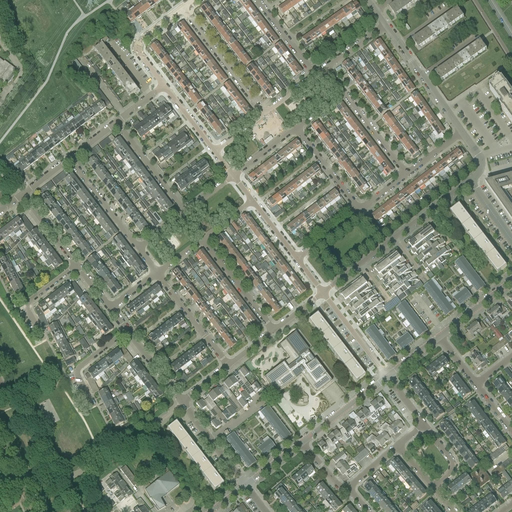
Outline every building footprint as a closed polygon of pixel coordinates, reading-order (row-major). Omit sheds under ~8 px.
[(143,0),(144,1),(150,9),(154,7),(152,6),(154,4),(150,0),(143,0)] [(238,11),(242,8),(249,2),(247,0),(242,0),(239,3),(237,4),(239,7),(237,9),(238,11)] [(289,0),(288,1),(293,8),(298,5),(294,0),(289,0)] [(411,7),(406,0),(401,0),(389,9),(396,18),(396,17),(395,16),(410,6),(411,7)] [(144,1),(139,5),(144,12),(146,10),(147,12),(150,9),(144,1)] [(202,13),(204,14),(210,9),(207,5),(208,4),(206,1),(200,5),(202,8),(200,10),(202,13)] [(285,4),(283,5),(288,12),(293,8),(288,1),(285,3),(285,4)] [(242,8),(246,12),(252,7),(251,6),(252,5),(249,2),(242,8)] [(352,17),(357,14),(360,17),(363,15),(355,3),(352,5),(351,4),(350,4),(347,6),(348,7),(346,8),(351,15),(352,17)] [(139,5),(135,9),(141,17),(144,14),(143,13),(144,12),(139,5)] [(288,12),(283,5),(282,6),(281,6),(278,8),(278,9),(283,15),(288,12)] [(246,12),(250,17),(257,11),(254,8),(254,9),(252,7),(246,12)] [(344,8),(341,11),(346,18),(351,15),(346,8),(344,9),(344,8)] [(135,9),(130,12),(135,19),(137,18),(138,19),(141,17),(135,9)] [(204,16),(207,20),(214,14),(210,9),(204,14),(205,16),(204,16)] [(458,9),(442,20),(449,29),(448,27),(463,17),(464,18),(458,9)] [(250,17),(253,22),(260,17),(259,15),(257,11),(250,17)] [(338,13),(336,15),(341,21),(346,18),(341,11),(337,13),(338,13)] [(123,17),(122,18),(128,24),(130,23),(131,23),(131,24),(134,22),(133,20),(135,19),(130,12),(123,17)] [(210,22),(211,24),(218,19),(214,14),(207,20),(209,23),(210,22)] [(334,15),(331,17),(336,25),(341,21),(336,15),(334,16),(334,15)] [(253,22),(257,27),(264,21),(262,18),(261,19),(260,17),(253,22)] [(328,20),(326,22),(331,28),(336,25),(331,17),(328,20)] [(212,26),(214,29),(221,24),(218,19),(211,24),(212,25),(212,26)] [(442,20),(428,30),(434,39),(433,38),(448,27),(449,29),(442,20)] [(180,21),(176,24),(178,26),(176,28),(180,32),(187,27),(185,26),(186,25),(184,22),(183,23),(181,24),(180,21)] [(257,27),(261,31),(267,26),(266,25),(267,24),(264,21),(257,27)] [(324,22),(321,24),(326,32),(328,35),(333,31),(331,28),(326,22),(325,23),(324,22)] [(221,24),(214,29),(216,32),(217,31),(218,33),(225,28),(227,27),(225,25),(223,26),(221,24)] [(318,27),(316,29),(321,35),(326,32),(321,24),(318,27)] [(261,31),(264,36),(272,31),(269,28),(268,28),(267,26),(261,31)] [(180,32),(184,37),(191,32),(189,29),(188,29),(187,27),(180,32)] [(219,35),(221,39),(229,33),(225,28),(218,33),(220,35),(219,35)] [(314,29),(311,31),(316,39),(321,35),(316,29),(315,30),(314,29)] [(434,39),(428,30),(412,41),(419,50),(418,48),(433,38),(434,39)] [(264,36),(262,38),(265,43),(268,41),(269,40),(274,36),(273,34),(274,34),(272,31),(264,36)] [(308,34),(307,35),(311,42),(316,39),(311,31),(308,34)] [(184,37),(187,42),(194,37),(193,35),(191,32),(184,37)] [(229,33),(221,39),(223,40),(224,42),(224,41),(226,43),(235,36),(234,35),(233,35),(230,32),(229,33)] [(235,36),(226,43),(227,45),(226,45),(229,48),(236,43),(238,41),(236,39),(238,38),(236,35),(235,36)] [(311,42),(307,35),(305,37),(305,36),(301,38),(302,39),(303,41),(300,44),(304,50),(313,44),(311,42)] [(274,36),(268,41),(265,43),(269,48),(279,40),(276,37),(276,38),(274,36)] [(187,42),(191,47),(198,41),(196,38),(195,39),(194,37),(187,42)] [(97,40),(80,53),(82,55),(87,61),(89,60),(86,56),(94,50),(126,91),(130,97),(137,91),(101,45),(103,44),(103,45),(107,43),(108,42),(107,40),(106,39),(104,40),(102,42),(101,40),(99,38),(97,40)] [(369,45),(374,52),(383,45),(382,44),(383,43),(380,40),(379,40),(378,38),(373,42),(369,45)] [(153,51),(154,53),(160,48),(157,43),(156,43),(155,40),(150,44),(152,46),(150,48),(149,49),(152,52),(153,51)] [(191,47),(195,52),(201,47),(200,45),(201,44),(198,41),(191,47)] [(480,41),(465,52),(472,61),(471,60),(486,49),(487,51),(480,41)] [(232,51),(233,52),(240,47),(236,43),(229,48),(231,51),(232,51)] [(273,48),(277,53),(284,48),(282,46),(283,46),(281,43),(273,48)] [(377,50),(380,55),(387,50),(385,46),(384,47),(383,45),(374,52),(377,50)] [(195,52),(198,56),(205,51),(203,48),(202,48),(201,47),(195,52)] [(234,55),(236,58),(243,52),(240,47),(233,52),(234,54),(234,55)] [(154,55),(157,58),(164,52),(160,48),(154,53),(155,54),(154,55)] [(277,53),(281,58),(288,52),(286,49),(285,50),(284,48),(277,53)] [(10,80),(10,81),(11,80),(10,80),(13,76),(11,75),(14,72),(13,72),(15,69),(4,61),(3,62),(0,59),(0,49),(0,50),(0,49),(0,83),(3,86),(5,83),(5,84),(7,81),(8,83),(10,80)] [(380,55),(383,60),(390,55),(389,53),(390,53),(387,50),(380,55)] [(198,56),(202,61),(209,56),(207,55),(208,54),(205,51),(198,56)] [(160,61),(161,62),(168,57),(164,52),(157,58),(159,61),(160,61)] [(239,60),(241,62),(247,57),(243,52),(236,58),(238,61),(239,60)] [(281,58),(285,63),(291,58),(290,56),(290,55),(288,52),(281,58)] [(359,52),(356,54),(358,57),(362,62),(365,59),(361,55),(359,52)] [(465,52),(450,63),(457,72),(456,70),(471,60),(472,61),(465,52)] [(390,55),(383,60),(387,65),(394,59),(392,56),(391,57),(390,55)] [(202,61),(206,66),(213,60),(211,57),(210,58),(209,56),(202,61)] [(162,64),(164,68),(171,62),(168,57),(161,62),(162,64)] [(247,57),(241,62),(242,64),(241,64),(243,67),(251,62),(247,57)] [(285,63),(288,67),(295,62),(293,59),(292,59),(291,58),(285,63)] [(394,59),(387,65),(390,69),(397,65),(396,63),(394,59)] [(206,66),(209,71),(216,66),(215,64),(213,60),(206,66)] [(353,68),(353,67),(350,63),(348,60),(341,65),(344,68),(343,68),(343,69),(345,72),(346,71),(347,73),(353,68)] [(167,70),(168,72),(175,67),(171,62),(164,68),(166,71),(167,70)] [(249,67),(245,70),(248,73),(249,73),(250,74),(256,69),(259,67),(255,62),(253,64),(249,67)] [(288,67),(292,72),(298,67),(297,66),(298,65),(295,62),(288,67)] [(457,72),(450,63),(435,73),(442,82),(441,81),(456,70),(457,72)] [(390,69),(394,74),(401,69),(399,66),(398,66),(397,65),(390,69)] [(209,71),(213,76),(220,70),(218,67),(217,67),(216,66),(209,71)] [(353,68),(347,73),(348,74),(347,75),(350,78),(357,73),(355,70),(357,68),(356,66),(353,68)] [(169,74),(171,77),(178,72),(175,67),(168,72),(170,73),(169,74)] [(298,67),(292,72),(296,77),(293,79),(295,82),(301,77),(299,74),(302,72),(303,71),(300,68),(300,69),(298,67)] [(250,76),(253,80),(260,74),(256,69),(250,74),(251,76),(250,76)] [(394,74),(397,79),(404,75),(403,73),(401,69),(394,74)] [(213,76),(210,78),(214,82),(217,80),(223,75),(222,74),(223,73),(220,70),(213,76)] [(174,80),(176,81),(182,76),(178,72),(171,77),(174,80)] [(256,77),(253,80),(255,83),(256,82),(257,84),(264,79),(266,77),(264,75),(263,76),(261,73),(260,74),(256,77)] [(353,81),(354,82),(361,77),(357,73),(350,78),(352,81),(353,81)] [(223,75),(217,80),(220,85),(224,83),(228,80),(225,76),(224,77),(223,75)] [(397,79),(401,84),(408,79),(406,76),(405,76),(404,75),(397,79)] [(176,84),(179,87),(186,81),(182,76),(176,81),(177,83),(176,84)] [(361,77),(354,82),(356,84),(355,84),(357,88),(364,82),(366,80),(363,76),(361,77)] [(258,86),(260,89),(267,83),(270,82),(267,79),(265,80),(264,79),(257,84),(258,85),(258,86)] [(283,79),(280,81),(286,88),(289,86),(283,79)] [(401,84),(404,89),(411,84),(410,83),(410,82),(408,79),(401,84)] [(511,93),(511,95),(511,96),(499,80),(494,83),(496,85),(490,89),(503,107),(504,106),(507,110),(506,110),(511,119),(511,93)] [(182,89),(183,91),(189,86),(186,81),(179,87),(181,90),(182,89)] [(222,88),(226,92),(233,87),(231,86),(232,85),(229,82),(222,88)] [(279,82),(276,84),(282,91),(285,89),(279,82)] [(360,90),(362,92),(368,87),(364,82),(357,88),(360,91),(360,90)] [(263,91),(264,93),(271,88),(267,83),(260,89),(262,92),(263,91)] [(411,84),(404,89),(408,94),(415,89),(413,86),(412,86),(411,84)] [(184,93),(186,96),(193,91),(189,86),(183,91),(184,92),(184,93)] [(226,92),(230,97),(237,92),(234,89),(233,87),(226,92)] [(271,88),(264,93),(266,95),(265,95),(267,98),(268,98),(269,98),(270,97),(272,99),(276,96),(275,93),(274,93),(272,90),(274,88),(273,87),(271,88)] [(362,94),(364,97),(372,92),(368,87),(362,92),(363,93),(362,94)] [(189,99),(190,100),(197,96),(193,91),(186,96),(188,99),(189,99)] [(230,97),(233,102),(240,97),(239,95),(237,92),(230,97)] [(368,100),(369,101),(375,96),(372,92),(364,97),(367,100),(368,100)] [(410,97),(413,102),(420,97),(419,96),(419,95),(417,92),(410,97)] [(197,96),(190,100),(192,102),(191,103),(193,106),(200,101),(197,96)] [(369,103),(372,107),(379,101),(375,96),(369,101),(370,103),(369,103)] [(235,109),(237,107),(244,101),(242,98),(241,99),(240,97),(233,102),(231,104),(235,109)] [(292,112),(305,102),(301,97),(288,107),(292,112)] [(413,102),(417,107),(424,102),(422,98),(421,99),(420,97),(413,102)] [(99,100),(94,104),(100,112),(105,108),(103,105),(101,103),(100,100),(99,100)] [(237,107),(241,112),(247,107),(246,105),(247,105),(244,101),(237,107)] [(375,109),(376,111),(383,106),(379,101),(372,107),(374,110),(375,109)] [(417,107),(414,109),(417,114),(420,112),(427,107),(426,105),(424,102),(417,107)] [(161,107),(163,108),(169,116),(172,114),(164,104),(162,103),(160,105),(161,107)] [(199,111),(200,113),(206,108),(203,103),(195,108),(198,111),(199,111)] [(336,109),(339,114),(346,109),(345,107),(345,106),(343,103),(342,104),(336,109)] [(93,108),(90,110),(95,116),(100,112),(94,104),(92,106),(93,108)] [(383,106),(376,111),(377,112),(377,113),(379,116),(386,111),(383,106)] [(89,107),(84,111),(90,120),(95,116),(90,110),(89,107)] [(241,112),(238,113),(242,118),(244,121),(250,116),(248,114),(249,113),(249,114),(251,112),(250,112),(251,111),(252,111),(251,111),(249,108),(248,108),(247,107),(241,112)] [(420,112),(417,114),(421,119),(424,117),(431,112),(429,108),(428,109),(427,107),(420,112)] [(154,108),(151,110),(161,123),(165,120),(158,111),(157,113),(154,108)] [(163,108),(159,111),(165,120),(167,122),(169,120),(168,118),(169,116),(163,108)] [(200,115),(203,118),(210,112),(206,108),(200,113),(201,114),(200,115)] [(339,114),(343,118),(350,113),(348,110),(347,110),(346,109),(339,114)] [(152,116),(150,118),(157,126),(161,123),(151,110),(149,112),(152,116)] [(84,111),(79,115),(80,117),(85,124),(90,120),(84,111)] [(206,121),(207,122),(214,117),(210,112),(203,118),(205,121),(206,121)] [(424,117),(427,122),(434,117),(433,115),(431,112),(424,117)] [(343,118),(347,123),(353,118),(352,116),(353,116),(350,113),(343,118)] [(385,122),(386,123),(392,118),(389,114),(381,119),(384,122),(385,122)] [(146,115),(143,117),(146,121),(153,129),(157,126),(150,118),(149,119),(146,115)] [(72,117),(67,120),(68,123),(75,132),(80,128),(75,121),(73,119),(72,117)] [(80,117),(75,121),(80,128),(85,124),(80,117)] [(144,122),(142,124),(148,132),(153,129),(146,121),(143,117),(141,118),(144,122)] [(208,124),(210,128),(217,122),(214,117),(207,122),(208,124)] [(233,117),(231,119),(236,127),(239,125),(233,117)] [(427,122),(431,127),(438,121),(436,118),(435,119),(434,117),(427,122)] [(347,123),(350,128),(357,122),(355,119),(354,120),(353,118),(347,123)] [(386,126),(389,129),(396,123),(392,118),(386,123),(387,125),(386,126)] [(316,120),(310,124),(312,127),(311,127),(311,128),(313,131),(314,131),(315,132),(322,127),(318,122),(318,123),(316,120)] [(137,121),(135,123),(144,135),(148,132),(142,124),(140,125),(137,121)] [(431,127),(434,131),(441,127),(439,125),(440,125),(438,121),(431,127)] [(213,130),(214,132),(221,127),(217,122),(210,128),(212,131),(213,130)] [(357,122),(350,128),(353,131),(350,132),(352,134),(354,133),(360,128),(359,126),(360,125),(357,122)] [(68,123),(63,127),(70,135),(75,132),(68,123)] [(144,135),(135,123),(133,125),(134,127),(133,128),(140,138),(144,135)] [(392,131),(393,133),(400,128),(396,123),(389,129),(391,132),(392,131)] [(63,127),(58,131),(65,139),(70,135),(63,127)] [(221,127),(214,132),(216,133),(215,134),(217,137),(218,136),(218,137),(225,132),(221,127)] [(316,134),(318,137),(325,132),(322,127),(315,132),(316,134)] [(434,131),(432,133),(435,137),(438,141),(444,137),(441,134),(444,132),(444,131),(445,131),(442,128),(441,127),(434,131)] [(56,128),(51,132),(53,134),(60,143),(65,139),(58,131),(58,130),(56,128)] [(180,131),(178,133),(181,137),(179,138),(185,146),(192,141),(189,138),(190,137),(188,135),(183,128),(180,131)] [(354,133),(358,137),(365,132),(362,129),(360,128),(354,133)] [(394,135),(396,138),(403,133),(400,128),(393,133),(394,135)] [(321,140),(322,142),(329,137),(325,132),(318,137),(321,141),(321,140)] [(358,137),(361,142),(368,137),(366,136),(367,135),(365,132),(358,137)] [(399,141),(400,143),(407,138),(403,133),(396,138),(399,141)] [(51,136),(48,138),(50,141),(55,147),(60,143),(53,134),(51,136)] [(174,135),(172,137),(181,149),(185,146),(179,138),(177,139),(174,135)] [(329,137),(322,142),(324,143),(323,144),(325,147),(333,142),(335,140),(331,135),(329,137)] [(407,138),(400,143),(402,144),(401,145),(403,148),(411,142),(413,140),(409,136),(407,138)] [(427,136),(424,138),(429,145),(432,143),(427,136)] [(171,144),(177,153),(181,149),(172,137),(170,139),(173,143),(171,144)] [(361,142),(365,147),(372,142),(370,138),(369,139),(368,137),(361,142)] [(48,138),(43,142),(50,151),(55,147),(50,141),(48,138)] [(112,144),(116,149),(123,144),(119,139),(115,142),(112,144)] [(293,143),(291,144),(296,151),(301,147),(296,140),(295,141),(295,140),(292,142),(293,143)] [(43,142),(38,146),(45,155),(50,151),(43,142)] [(328,150),(330,151),(336,146),(333,142),(325,147),(328,150)] [(365,147),(369,152),(375,147),(374,145),(375,145),(372,142),(365,147)] [(407,150),(408,152),(414,147),(411,142),(403,148),(406,151),(407,150)] [(163,150),(169,159),(173,156),(167,147),(166,146),(164,143),(161,145),(164,149),(163,150)] [(117,155),(118,155),(127,149),(123,144),(116,149),(114,151),(117,155)] [(167,147),(173,156),(177,153),(171,144),(167,147)] [(289,145),(286,147),(291,154),(296,151),(291,144),(289,146),(289,145)] [(330,153),(333,157),(340,151),(342,150),(338,145),(336,146),(330,151),(331,153),(330,153)] [(38,146),(33,150),(40,159),(45,155),(38,146)] [(283,150),(281,152),(286,158),(291,154),(286,147),(282,150),(283,150)] [(369,152),(372,157),(379,151),(377,148),(376,149),(375,147),(369,152)] [(414,147),(408,152),(409,154),(408,154),(411,157),(413,160),(420,155),(414,147)] [(157,152),(159,154),(164,161),(165,162),(169,159),(163,150),(161,152),(158,148),(156,150),(157,152)] [(122,160),(124,159),(130,153),(127,149),(118,155),(122,160)] [(340,151),(333,157),(335,160),(336,159),(337,161),(344,156),(343,156),(346,154),(342,149),(342,150),(340,151)] [(454,152),(453,154),(458,160),(466,154),(462,149),(459,151),(458,150),(457,150),(457,149),(454,152)] [(33,150),(28,154),(35,163),(40,159),(33,150)] [(372,157),(376,161),(382,156),(381,155),(382,154),(379,151),(372,157)] [(279,152),(276,155),(282,162),(286,158),(281,152),(280,153),(279,152)] [(124,159),(122,160),(123,161),(125,160),(127,163),(134,158),(130,153),(124,159)] [(28,154),(23,158),(30,167),(35,163),(28,154)] [(164,161),(159,154),(156,155),(154,157),(160,164),(164,161)] [(450,154),(447,156),(453,164),(458,160),(453,154),(451,155),(450,154)] [(87,163),(91,168),(98,163),(100,161),(96,155),(94,156),(92,158),(89,160),(90,161),(87,163)] [(273,158),(272,159),(277,165),(279,164),(280,165),(282,164),(281,162),(282,162),(276,155),(273,157),(273,158)] [(338,163),(340,166),(347,161),(344,156),(337,161),(338,163)] [(376,161),(380,166),(387,161),(384,158),(382,156),(376,161)] [(445,160),(443,161),(448,167),(453,164),(447,156),(444,159),(445,160)] [(23,158),(18,161),(20,164),(25,170),(30,167),(23,158)] [(127,163),(131,168),(138,163),(134,158),(127,163)] [(270,159),(266,162),(272,169),(277,165),(272,159),(270,160),(270,159)] [(199,164),(205,172),(209,168),(203,161),(199,164)] [(343,169),(344,170),(351,166),(347,161),(340,166),(343,169)] [(380,166),(383,171),(390,166),(388,164),(389,164),(387,161),(380,166)] [(441,161),(438,164),(444,171),(448,167),(443,161),(442,162),(441,161)] [(264,165),(262,166),(267,173),(272,169),(266,162),(263,164),(264,165)] [(91,168),(95,173),(101,168),(104,166),(102,164),(100,166),(98,163),(91,168)] [(133,171),(135,173),(142,168),(138,163),(131,168),(129,170),(130,172),(133,171)] [(14,167),(11,169),(15,174),(17,172),(19,174),(25,170),(20,164),(15,168),(14,167)] [(192,164),(190,165),(192,168),(193,169),(191,171),(197,179),(198,180),(202,177),(201,176),(195,167),(194,166),(192,164)] [(195,167),(201,176),(205,173),(205,172),(199,164),(195,167)] [(435,167),(434,168),(439,175),(444,171),(438,164),(435,166),(435,167)] [(312,168),(310,169),(315,176),(317,179),(322,175),(320,172),(315,165),(314,165),(311,167),(312,168)] [(260,167),(257,169),(263,176),(267,173),(262,166),(261,167),(260,167)] [(345,173),(347,176),(355,170),(351,166),(344,170),(346,172),(345,173)] [(390,166),(383,171),(387,176),(394,171),(393,171),(394,170),(392,167),(391,168),(390,166)] [(95,173),(99,178),(105,173),(101,168),(95,173)] [(135,173),(139,178),(145,173),(142,168),(135,173)] [(186,172),(187,174),(193,182),(197,179),(191,171),(189,172),(186,168),(184,170),(186,172)] [(431,169),(428,171),(434,178),(439,175),(434,168),(432,170),(431,169)] [(254,172),(253,173),(258,180),(263,176),(257,169),(254,171),(254,172)] [(308,170),(305,172),(310,179),(315,176),(310,169),(308,170)] [(350,178),(352,180),(358,175),(355,170),(347,176),(350,179),(350,178)] [(426,174),(424,175),(429,182),(434,178),(428,171),(425,174),(426,174)] [(302,175),(300,177),(305,183),(310,179),(305,172),(302,175)] [(99,178),(102,183),(109,178),(105,173),(99,178)] [(139,178),(142,183),(149,178),(145,173),(139,178)] [(249,179),(247,181),(250,186),(256,182),(257,183),(259,182),(258,180),(253,173),(251,175),(251,174),(247,176),(248,177),(248,178),(249,179)] [(68,178),(65,180),(69,185),(76,180),(72,175),(72,174),(68,178)] [(178,178),(179,180),(185,188),(189,185),(183,177),(181,178),(178,174),(176,176),(178,178)] [(183,177),(189,185),(193,182),(187,174),(183,177)] [(358,175),(352,180),(353,182),(352,182),(355,185),(362,180),(364,178),(360,174),(358,175)] [(378,175),(375,177),(376,179),(381,185),(384,182),(379,177),(378,175)] [(422,176),(419,178),(424,186),(429,182),(424,175),(423,177),(422,176)] [(109,178),(102,183),(106,188),(113,182),(115,181),(114,179),(112,176),(109,178)] [(511,176),(485,183),(511,221),(511,176)] [(298,177),(295,179),(301,187),(305,183),(300,177),(299,178),(298,177)] [(144,190),(146,188),(153,183),(149,178),(142,183),(140,185),(144,190)] [(416,182),(415,183),(420,189),(424,186),(419,178),(416,181),(416,182)] [(293,183),(291,184),(296,190),(301,187),(295,179),(292,182),(293,183)] [(76,180),(69,185),(73,190),(80,184),(79,185),(76,180)] [(185,188),(179,180),(175,183),(181,192),(185,188)] [(358,188),(359,189),(365,185),(362,180),(355,185),(357,188),(358,188)] [(113,182),(106,188),(110,193),(117,187),(119,186),(117,183),(115,185),(113,182)] [(146,188),(144,190),(148,195),(150,193),(157,188),(153,183),(146,188)] [(365,185),(359,189),(360,191),(360,192),(362,195),(362,194),(363,194),(369,189),(371,188),(367,183),(365,185)] [(412,183),(409,186),(415,193),(420,189),(415,183),(413,184),(412,183)] [(73,190),(71,191),(71,192),(72,193),(72,194),(71,195),(72,195),(71,195),(73,198),(76,195),(83,190),(79,185),(80,185),(80,184),(73,190)] [(289,184),(286,187),(291,194),(296,190),(291,184),(289,185),(289,184)] [(264,188),(262,185),(254,191),(256,194),(264,188)] [(407,189),(405,190),(410,197),(415,193),(409,186),(406,188),(407,189)] [(110,193),(114,197),(120,192),(117,187),(110,193)] [(283,190),(281,191),(286,198),(291,194),(286,187),(282,189),(283,190)] [(150,193),(148,194),(152,199),(154,198),(160,193),(157,188),(150,193)] [(83,190),(76,195),(80,200),(87,194),(83,190)] [(331,193),(329,194),(334,201),(339,197),(334,190),(334,191),(333,190),(330,192),(331,193)] [(403,191),(400,193),(405,200),(407,202),(412,199),(410,197),(405,190),(403,192),(403,191)] [(279,192),(276,194),(282,201),(286,198),(281,191),(280,192),(279,192)] [(114,197),(117,202),(124,197),(120,192),(114,197)] [(40,199),(44,204),(51,199),(47,193),(40,199),(40,200),(40,199)] [(152,199),(148,202),(150,205),(154,202),(154,201),(155,200),(157,203),(164,198),(160,193),(154,198),(152,199)] [(397,196),(396,197),(401,204),(405,200),(400,193),(397,195),(397,196)] [(87,194),(80,200),(84,205),(91,199),(87,195),(87,194)] [(273,197),(272,198),(277,205),(282,201),(276,194),(273,197)] [(327,195),(324,197),(329,204),(334,201),(329,194),(327,196),(327,195)] [(117,202),(121,207),(128,202),(124,197),(117,202)] [(321,200),(319,202),(324,208),(329,204),(324,197),(321,200)] [(393,198),(390,200),(396,208),(401,204),(396,197),(394,199),(393,198)] [(157,203),(161,208),(168,203),(164,198),(157,203)] [(277,205),(272,198),(270,200),(270,199),(267,201),(267,202),(270,206),(268,207),(270,211),(272,209),(277,205)] [(47,209),(55,203),(51,199),(44,204),(48,209),(47,209)] [(82,206),(86,211),(95,204),(94,204),(91,199),(82,206)] [(388,204),(386,205),(391,211),(396,208),(390,200),(387,203),(388,204)] [(121,207),(125,212),(132,207),(128,202),(121,207)] [(317,202),(314,204),(320,212),(324,208),(319,202),(318,203),(317,202)] [(48,209),(51,214),(59,208),(55,203),(47,209),(48,209)] [(168,203),(161,208),(159,209),(161,212),(162,211),(166,215),(170,212),(168,210),(172,208),(168,203)] [(86,211),(85,211),(89,216),(91,215),(92,214),(98,209),(95,205),(95,204),(86,211)] [(312,208),(310,209),(315,215),(320,212),(314,204),(311,207),(312,208)] [(384,205),(381,208),(386,215),(391,211),(386,205),(384,206),(384,205)] [(450,212),(462,227),(471,220),(459,205),(450,212)] [(125,212),(129,217),(136,212),(132,207),(125,212)] [(55,219),(62,213),(59,208),(51,214),(55,219)] [(378,211),(376,212),(381,218),(386,215),(381,208),(378,210),(378,211)] [(98,209),(92,214),(95,219),(102,214),(98,209)] [(308,209),(305,212),(310,219),(315,215),(310,209),(308,210),(308,209)] [(283,213),(281,210),(273,216),(275,219),(283,213)] [(129,217),(133,222),(139,217),(136,212),(129,217)] [(302,215),(300,216),(305,223),(310,219),(305,212),(301,214),(302,215)] [(375,213),(374,213),(371,215),(372,216),(371,216),(376,222),(379,225),(384,221),(381,218),(376,212),(375,213)] [(55,219),(59,224),(66,218),(62,213),(55,219)] [(102,214),(95,219),(99,224),(106,219),(102,214)] [(240,218),(238,219),(244,226),(246,225),(252,220),(248,215),(246,217),(244,215),(240,218)] [(298,217),(295,219),(301,226),(305,223),(300,216),(299,217),(298,217)] [(133,222),(136,227),(143,222),(139,217),(133,222)] [(151,217),(149,217),(151,221),(150,222),(155,228),(158,225),(151,217)] [(12,222),(18,229),(20,228),(23,225),(21,223),(21,222),(19,220),(18,219),(17,218),(13,222),(12,222)] [(62,229),(70,223),(66,218),(59,224),(63,229),(62,229)] [(106,219),(99,224),(103,229),(110,224),(106,219)] [(293,222),(291,223),(296,230),(301,226),(295,219),(292,221),(293,222)] [(246,225),(250,230),(255,225),(252,220),(246,225)] [(462,227),(474,243),(483,236),(471,220),(462,227)] [(19,231),(18,229),(12,222),(8,226),(8,225),(7,226),(14,235),(19,231)] [(143,222),(136,227),(140,232),(147,227),(143,222)] [(235,222),(234,223),(231,224),(237,232),(240,229),(235,222)] [(63,229),(67,234),(74,228),(70,223),(62,229),(63,229)] [(289,224),(286,226),(286,227),(286,228),(287,229),(290,232),(291,234),(291,233),(293,236),(296,234),(294,231),(296,230),(291,223),(289,225),(289,224)] [(110,224),(103,229),(107,234),(113,229),(110,224)] [(252,236),(254,235),(259,230),(255,225),(250,230),(248,231),(252,236)] [(428,225),(418,233),(423,241),(434,233),(431,229),(428,225)] [(3,229),(2,229),(3,230),(8,237),(9,238),(10,236),(11,238),(15,235),(14,235),(7,226),(3,229)] [(70,239),(78,233),(74,228),(67,234),(70,238),(70,239)] [(113,229),(107,234),(110,239),(118,234),(117,234),(113,229)] [(0,236),(3,241),(5,240),(8,237),(3,230),(0,231),(0,236)] [(26,237),(30,242),(39,235),(35,230),(30,234),(26,237)] [(254,235),(257,240),(263,235),(259,230),(254,235)] [(423,241),(429,249),(432,246),(429,242),(431,241),(432,241),(438,239),(438,240),(439,239),(437,237),(439,235),(436,231),(434,233),(423,241)] [(71,239),(74,243),(81,238),(78,233),(70,239),(71,239)] [(407,242),(412,249),(423,241),(418,233),(407,242)] [(218,238),(217,239),(221,244),(227,239),(223,234),(218,238)] [(34,247),(36,245),(43,240),(39,235),(30,242),(34,247)] [(257,240),(261,245),(267,240),(263,235),(257,240)] [(113,242),(116,247),(123,241),(119,237),(120,236),(119,236),(112,242),(113,242)] [(474,243),(486,258),(495,251),(483,236),(474,243)] [(77,249),(78,249),(85,243),(81,238),(74,243),(78,248),(77,249)] [(221,244),(225,249),(230,244),(227,239),(221,244)] [(429,249),(435,256),(438,254),(435,250),(437,248),(444,247),(445,247),(443,244),(445,243),(442,239),(432,246),(429,249)] [(40,250),(47,245),(43,240),(36,245),(38,249),(39,251),(40,250)] [(261,245),(265,250),(271,245),(267,240),(261,245)] [(116,247),(120,251),(127,246),(123,241),(116,247)] [(423,247),(426,251),(429,249),(423,241),(412,249),(411,251),(414,255),(416,253),(417,256),(418,256),(418,255),(418,254),(421,249),(423,247)] [(78,249),(82,253),(88,248),(89,248),(85,243),(78,249)] [(225,249),(229,254),(234,249),(230,244),(225,249)] [(47,245),(40,250),(42,253),(40,254),(42,256),(43,256),(51,250),(47,245)] [(265,250),(263,251),(267,256),(275,250),(271,245),(265,250)] [(127,246),(120,251),(122,254),(120,256),(122,258),(124,256),(131,251),(127,247),(127,246)] [(438,254),(435,256),(441,264),(444,262),(441,257),(443,256),(449,254),(450,255),(451,254),(449,252),(451,251),(448,246),(438,254)] [(88,248),(82,253),(85,258),(85,259),(93,253),(94,252),(91,247),(89,248),(88,248)] [(229,254),(232,259),(238,254),(234,249),(229,254)] [(429,255),(432,259),(435,256),(429,249),(426,251),(416,258),(420,262),(421,261),(423,263),(424,262),(427,256),(429,255)] [(42,256),(46,261),(55,254),(54,254),(51,250),(43,256),(42,256)] [(197,254),(200,259),(206,255),(202,250),(201,251),(197,254)] [(275,250),(267,256),(271,261),(279,255),(275,250)] [(121,258),(119,260),(123,265),(125,263),(135,256),(134,256),(131,251),(124,256),(122,258),(121,258)] [(395,251),(384,259),(390,267),(401,258),(395,251)] [(495,251),(486,258),(497,274),(507,267),(495,251)] [(46,261),(44,263),(48,268),(49,266),(51,265),(59,259),(58,259),(55,255),(55,254),(47,260),(46,261)] [(94,255),(87,261),(88,261),(91,266),(98,261),(100,259),(96,254),(94,255)] [(232,259),(236,264),(242,259),(238,254),(232,259)] [(200,259),(204,264),(210,260),(206,255),(200,259)] [(274,267),(277,265),(282,260),(279,255),(271,261),(270,262),(274,267)] [(2,259),(0,260),(0,264),(1,267),(9,263),(11,262),(13,261),(12,258),(10,259),(8,256),(7,257),(2,259)] [(129,268),(132,266),(138,261),(134,256),(135,256),(125,263),(129,268)] [(435,256),(432,259),(422,266),(425,270),(427,269),(429,271),(430,270),(433,264),(435,262),(438,267),(441,264),(435,256)] [(390,267),(396,274),(399,272),(396,268),(398,266),(404,265),(405,265),(406,265),(404,262),(406,261),(402,257),(401,258),(390,267)] [(463,257),(454,263),(455,264),(459,269),(467,263),(464,259),(464,258),(463,257)] [(59,259),(51,265),(55,270),(62,264),(58,260),(59,259)] [(236,264),(240,269),(246,264),(242,259),(236,264)] [(373,268),(379,275),(390,267),(384,259),(373,268)] [(204,264),(208,269),(214,265),(210,260),(204,264)] [(277,265),(280,270),(286,265),(282,260),(277,265)] [(95,271),(102,266),(98,261),(91,266),(95,271)] [(132,266),(136,271),(142,266),(138,261),(132,266)] [(9,263),(1,267),(4,273),(12,269),(14,268),(11,262),(9,263)] [(467,263),(459,269),(460,270),(463,274),(464,275),(472,269),(472,268),(467,263)] [(95,271),(99,276),(105,271),(107,269),(103,264),(102,266),(95,271)] [(240,269),(244,274),(250,269),(246,264),(240,269)] [(209,277),(212,274),(217,270),(214,265),(208,269),(205,272),(209,277)] [(280,270),(278,271),(282,276),(284,275),(290,270),(286,265),(280,270)] [(396,274),(401,282),(405,280),(402,276),(404,274),(410,273),(411,273),(410,270),(411,269),(408,265),(399,272),(396,274)] [(136,271),(133,273),(138,280),(145,275),(143,273),(146,271),(145,271),(142,266),(136,271)] [(389,273),(392,277),(396,274),(390,267),(379,275),(377,276),(380,281),(382,279),(384,282),(384,281),(385,280),(384,280),(387,275),(387,274),(389,273)] [(7,278),(15,274),(17,273),(14,268),(12,269),(4,273),(7,278)] [(244,274),(248,279),(255,273),(251,268),(250,269),(244,274)] [(472,269),(464,275),(464,276),(468,281),(476,275),(476,274),(472,268),(472,269)] [(177,269),(172,273),(176,279),(183,273),(182,270),(179,272),(177,269)] [(212,274),(216,279),(221,275),(217,270),(212,274)] [(284,275),(288,280),(294,275),(290,270),(284,275)] [(102,281),(109,276),(105,271),(99,276),(102,280),(102,281)] [(405,280),(401,282),(407,290),(408,290),(411,287),(407,283),(410,282),(416,280),(416,281),(417,280),(415,278),(417,276),(414,272),(405,280)] [(15,274),(7,278),(7,279),(10,284),(9,284),(10,284),(18,280),(18,279),(20,278),(17,273),(15,274)] [(176,279),(180,284),(187,278),(183,273),(176,279)] [(248,279),(252,284),(259,278),(257,276),(258,275),(256,273),(255,273),(248,279)] [(395,280),(398,284),(401,282),(396,274),(392,277),(383,284),(386,288),(388,287),(390,289),(390,288),(393,282),(395,280)] [(476,275),(468,281),(469,282),(472,286),(473,287),(481,281),(481,280),(476,274),(476,275)] [(216,279),(214,281),(216,284),(215,284),(217,287),(220,284),(225,280),(221,275),(216,279)] [(288,280),(286,282),(290,287),(292,285),(298,280),(294,275),(288,280)] [(103,281),(106,285),(113,280),(109,276),(102,281),(103,281)] [(126,278),(131,285),(135,283),(129,276),(126,278)] [(361,277),(350,285),(356,292),(367,284),(361,277)] [(187,278),(180,284),(183,289),(189,284),(191,282),(190,280),(189,280),(187,278)] [(252,284),(255,289),(261,285),(260,283),(261,282),(259,278),(252,284)] [(12,290),(21,285),(18,280),(10,284),(13,289),(12,290)] [(113,280),(106,285),(110,290),(110,291),(117,285),(113,280)] [(220,284),(223,289),(229,285),(225,280),(220,284)] [(294,291),(296,290),(302,285),(298,280),(292,285),(294,287),(292,289),(294,291)] [(481,281),(473,287),(473,288),(474,288),(477,293),(485,287),(486,286),(481,280),(481,281)] [(431,281),(423,287),(424,288),(428,293),(436,287),(431,281)] [(401,282),(398,284),(389,292),(392,296),(394,294),(396,297),(396,296),(396,295),(399,290),(401,288),(404,292),(407,290),(401,282)] [(356,292),(362,300),(365,298),(362,294),(364,292),(371,291),(372,291),(370,288),(372,287),(369,283),(367,284),(356,292)] [(62,288),(68,295),(70,294),(73,291),(72,290),(71,288),(69,286),(67,284),(63,288),(62,288)] [(189,284),(183,289),(187,294),(193,289),(189,284)] [(21,285),(12,290),(13,290),(15,295),(24,291),(21,285)] [(117,285),(110,291),(114,295),(113,295),(114,296),(121,290),(120,290),(117,285)] [(223,289),(227,294),(233,290),(229,285),(223,289)] [(255,289),(259,294),(265,290),(261,285),(255,289)] [(302,285),(296,290),(300,295),(305,291),(302,285)] [(340,293),(345,301),(356,292),(350,285),(340,293)] [(156,286),(151,290),(156,296),(161,292),(156,286)] [(436,287),(428,293),(428,294),(432,299),(440,293),(441,293),(440,292),(436,287)] [(57,291),(63,299),(65,298),(68,295),(62,288),(58,292),(57,291)] [(259,294),(263,299),(269,295),(271,293),(267,288),(265,290),(259,294)] [(460,293),(459,293),(460,294),(466,301),(471,297),(472,297),(465,288),(460,292),(460,293)] [(193,289),(187,294),(191,299),(197,294),(193,289)] [(151,290),(146,293),(151,300),(152,302),(157,298),(156,296),(151,290)] [(227,294),(231,299),(237,295),(233,290),(227,294)] [(362,300),(368,308),(371,305),(368,301),(370,300),(376,298),(377,299),(378,298),(376,296),(378,294),(375,290),(373,292),(365,298),(362,300)] [(60,302),(63,299),(57,291),(57,292),(53,295),(52,295),(58,303),(59,303),(60,302)] [(356,299),(359,302),(362,300),(356,292),(345,301),(343,302),(347,306),(348,305),(350,307),(351,306),(354,300),(356,299)] [(146,293),(141,297),(148,306),(150,304),(148,302),(151,300),(146,293)] [(440,293),(432,299),(433,300),(437,305),(445,299),(445,298),(442,295),(441,293),(440,293)] [(458,294),(453,298),(454,299),(460,306),(465,302),(466,301),(460,294),(459,293),(458,294)] [(197,294),(191,299),(195,304),(200,299),(197,294)] [(55,305),(58,303),(52,295),(52,296),(48,299),(47,299),(53,307),(54,307),(55,306),(55,305)] [(80,300),(78,301),(82,306),(90,300),(86,295),(84,296),(80,300)] [(231,299),(235,304),(240,300),(237,295),(231,299)] [(263,299),(267,304),(273,300),(269,295),(263,299)] [(141,297),(136,301),(142,309),(143,310),(148,306),(141,297)] [(200,299),(195,304),(199,309),(204,304),(206,303),(202,298),(200,299)] [(380,298),(371,305),(368,308),(374,316),(377,313),(374,309),(376,307),(376,308),(382,306),(383,306),(384,306),(382,304),(384,302),(380,298)] [(445,299),(437,305),(438,306),(441,311),(449,305),(450,304),(449,303),(445,298),(445,299)] [(43,303),(42,303),(48,310),(49,311),(50,312),(55,309),(54,307),(53,307),(47,299),(43,303)] [(90,300),(82,306),(86,311),(94,305),(93,305),(90,300)] [(233,306),(232,306),(236,311),(239,309),(244,305),(240,300),(235,304),(233,306)] [(267,304),(271,309),(277,305),(273,300),(267,304)] [(362,306),(365,310),(368,308),(362,300),(359,302),(349,310),(352,314),(354,313),(356,315),(357,314),(360,308),(362,306)] [(136,301),(131,305),(136,311),(137,313),(142,309),(136,301)] [(405,301),(396,308),(397,309),(401,314),(409,307),(405,301)] [(38,307),(34,310),(36,315),(38,318),(44,315),(45,317),(50,313),(50,312),(49,311),(48,310),(42,303),(43,303),(38,307)] [(277,305),(271,309),(275,314),(283,308),(279,303),(277,305)] [(204,304),(199,309),(203,314),(208,309),(210,308),(208,306),(206,307),(204,304)] [(449,305),(441,311),(442,312),(446,317),(454,311),(454,310),(451,306),(450,305),(450,304),(449,305)] [(89,316),(90,316),(97,310),(93,305),(94,305),(86,311),(89,314),(88,315),(89,316)] [(131,315),(136,311),(131,305),(126,309),(127,311),(125,313),(128,317),(129,318),(131,316),(131,315)] [(239,309),(243,314),(248,310),(244,305),(239,309)] [(497,306),(492,309),(498,317),(501,314),(502,316),(507,312),(505,310),(502,306),(503,307),(500,309),(499,309),(497,306)] [(409,307),(401,314),(402,315),(405,319),(405,320),(414,313),(409,307)] [(368,308),(365,310),(355,317),(358,322),(360,320),(362,323),(362,322),(363,321),(362,321),(366,316),(365,315),(368,314),(371,318),(374,316),(368,308)] [(208,309),(203,314),(207,319),(212,314),(214,313),(212,311),(210,312),(208,309)] [(486,319),(489,323),(491,325),(496,321),(494,320),(498,317),(492,309),(487,313),(489,316),(490,317),(487,319),(486,319)] [(89,316),(88,317),(91,322),(101,315),(97,310),(90,316),(89,316)] [(240,316),(240,317),(244,322),(244,321),(246,319),(252,315),(248,310),(243,314),(240,316)] [(414,313),(405,320),(406,321),(410,325),(418,319),(414,313)] [(212,314),(207,319),(210,324),(216,319),(218,317),(217,315),(214,317),(212,314)] [(308,321),(320,337),(329,330),(317,314),(308,321)] [(95,327),(96,327),(105,320),(101,315),(91,322),(95,327)] [(178,315),(173,319),(178,325),(180,328),(185,324),(183,321),(185,320),(183,317),(181,318),(178,315)] [(246,319),(250,324),(256,320),(252,315),(246,319)] [(390,316),(384,320),(386,324),(393,319),(390,316)] [(173,319),(168,323),(173,329),(178,325),(173,319)] [(216,319),(210,324),(214,329),(220,324),(216,319)] [(418,319),(410,325),(411,326),(414,330),(415,331),(423,325),(418,319)] [(100,332),(102,330),(109,325),(105,320),(96,327),(100,332)] [(256,320),(250,324),(254,330),(260,325),(256,320)] [(51,333),(61,328),(58,321),(56,323),(57,323),(48,328),(51,333)] [(476,322),(471,326),(477,333),(480,331),(481,332),(486,328),(485,327),(484,326),(481,322),(482,323),(479,325),(478,325),(476,322)] [(168,323),(163,326),(168,333),(170,332),(171,333),(174,330),(173,329),(168,323)] [(220,324),(214,329),(218,333),(223,329),(220,324)] [(109,325),(102,330),(105,335),(105,336),(113,330),(112,330),(109,325)] [(374,325),(365,332),(366,332),(370,338),(378,331),(374,325)] [(423,325),(415,331),(415,332),(419,337),(427,331),(428,331),(423,325)] [(163,326),(158,330),(163,337),(168,333),(163,326)] [(465,335),(470,341),(474,338),(474,337),(473,336),(477,333),(471,326),(466,329),(468,332),(469,333),(466,335),(465,335)] [(223,329),(218,333),(222,339),(227,334),(230,332),(226,327),(223,329)] [(54,339),(64,334),(61,328),(51,333),(54,339)] [(158,330),(153,334),(158,340),(160,343),(165,339),(163,337),(158,330)] [(320,337),(332,352),(341,345),(329,330),(320,337)] [(496,330),(493,333),(498,340),(502,337),(497,330),(496,330)] [(378,331),(370,338),(374,344),(382,337),(383,337),(382,336),(378,331)] [(284,363),(264,378),(276,394),(296,379),(301,375),(303,377),(316,394),(332,382),(319,365),(318,364),(315,360),(314,360),(313,358),(307,351),(309,350),(296,334),(296,333),(295,333),(279,345),(289,359),(284,363)] [(402,337),(401,338),(402,338),(408,346),(413,342),(414,341),(407,333),(402,337)] [(57,344),(67,339),(64,334),(54,339),(57,344)] [(158,340),(153,334),(148,338),(153,344),(152,345),(152,347),(153,348),(155,348),(156,347),(157,345),(160,343),(158,340)] [(227,334),(222,339),(226,344),(231,339),(227,334)] [(382,337),(374,344),(375,344),(379,350),(387,343),(384,339),(383,338),(383,337),(382,337)] [(400,338),(395,342),(402,351),(408,346),(402,338),(401,338),(400,338)] [(59,350),(69,345),(68,343),(67,344),(65,340),(67,339),(57,344),(60,350),(59,350)] [(231,339),(226,344),(230,349),(235,344),(231,339)] [(200,343),(195,347),(200,354),(205,350),(200,343)] [(387,343),(379,350),(383,355),(391,349),(392,349),(391,348),(387,343)] [(62,355),(73,350),(70,344),(69,345),(59,350),(60,350),(62,355)] [(332,352),(343,368),(353,361),(341,345),(332,352)] [(195,347),(190,351),(195,358),(200,354),(195,347)] [(166,350),(164,348),(155,355),(157,357),(166,350)] [(472,356),(469,358),(473,363),(481,357),(478,354),(480,353),(476,348),(474,349),(470,353),(471,352),(473,355),(472,356)] [(391,349),(383,355),(384,356),(388,361),(396,355),(393,351),(392,350),(392,349),(391,349)] [(73,350),(62,355),(63,355),(65,361),(66,362),(64,362),(67,367),(74,363),(72,358),(76,356),(73,350)] [(112,353),(118,361),(123,357),(121,354),(119,352),(117,350),(113,353),(112,353)] [(190,351),(185,355),(190,362),(195,358),(190,351)] [(107,357),(113,365),(115,364),(115,363),(118,361),(112,353),(112,354),(108,357),(107,357)] [(185,355),(180,359),(185,365),(190,362),(185,355)] [(206,362),(208,364),(213,360),(210,355),(204,359),(206,362)] [(114,366),(114,365),(107,357),(103,361),(102,361),(108,368),(109,370),(114,366)] [(443,357),(437,362),(443,368),(448,364),(449,364),(443,357)] [(481,357),(473,363),(477,368),(480,366),(481,365),(483,368),(482,368),(482,369),(488,364),(485,360),(485,359),(483,360),(481,357)] [(180,359),(175,363),(180,369),(185,365),(180,359)] [(131,369),(128,371),(130,373),(132,372),(132,371),(140,366),(140,365),(140,366),(136,361),(136,360),(134,362),(130,366),(129,366),(131,369)] [(97,365),(103,372),(105,371),(108,368),(102,361),(98,365),(97,365)] [(353,361),(343,368),(355,383),(365,376),(353,361)] [(437,362),(431,366),(437,373),(443,368),(437,362)] [(180,369),(175,363),(170,367),(175,373),(180,369)] [(93,368),(92,368),(98,376),(100,375),(103,372),(97,365),(93,369),(93,368)] [(132,372),(130,373),(134,378),(136,377),(136,376),(144,370),(140,366),(132,371),(132,372)] [(425,370),(425,371),(428,375),(430,378),(432,379),(438,375),(437,373),(431,366),(426,371),(425,370)] [(88,373),(85,376),(87,380),(86,380),(88,384),(94,381),(93,380),(98,376),(92,368),(92,369),(88,372),(87,372),(88,373)] [(239,374),(237,375),(244,385),(248,382),(244,378),(249,374),(248,373),(249,373),(247,371),(246,371),(244,368),(238,371),(238,372),(239,374)] [(144,370),(136,376),(140,381),(148,375),(147,375),(144,371),(144,370)] [(188,379),(184,374),(175,380),(179,386),(188,379)] [(409,384),(413,390),(420,385),(416,379),(417,378),(415,374),(409,379),(411,382),(408,384),(408,385),(409,384)] [(148,375),(140,381),(144,386),(151,380),(147,376),(148,376),(148,375)] [(233,376),(228,380),(233,386),(237,383),(241,388),(244,385),(237,375),(235,377),(234,376),(233,376)] [(449,381),(454,387),(461,382),(456,376),(457,376),(457,375),(449,381)] [(493,384),(498,390),(505,385),(500,379),(501,379),(500,378),(492,385),(493,385),(493,384)] [(151,380),(144,386),(148,391),(155,385),(151,381),(152,381),(151,380)] [(224,386),(221,388),(228,397),(232,394),(229,390),(233,386),(228,380),(223,384),(224,386)] [(251,387),(248,382),(244,385),(251,394),(254,392),(255,394),(261,390),(258,386),(259,386),(257,384),(256,384),(256,383),(251,387)] [(454,387),(452,389),(456,395),(459,393),(465,388),(461,382),(454,387)] [(498,390),(502,396),(509,391),(511,389),(507,383),(505,385),(498,390)] [(149,394),(147,395),(149,398),(151,397),(152,396),(159,390),(155,386),(155,385),(148,391),(150,393),(149,394)] [(245,402),(250,398),(249,396),(251,394),(244,385),(241,388),(244,392),(239,395),(240,396),(242,399),(242,398),(245,402)] [(413,390),(418,396),(425,391),(420,385),(413,390)] [(217,388),(212,392),(217,398),(221,395),(225,400),(228,397),(221,388),(219,389),(218,388),(217,388)] [(465,388),(459,393),(463,399),(471,394),(471,393),(470,394),(465,388)] [(106,389),(98,393),(98,394),(101,399),(109,395),(108,393),(106,389)] [(159,390),(152,396),(156,401),(163,395),(159,391),(159,390)] [(418,396),(422,402),(429,396),(425,391),(418,396)] [(502,396),(507,402),(511,398),(511,394),(509,391),(502,396)] [(208,398),(205,400),(213,409),(216,406),(213,402),(217,398),(212,392),(207,396),(207,397),(208,398)] [(232,394),(228,397),(238,409),(240,408),(242,409),(244,407),(247,405),(245,402),(242,398),(242,399),(240,396),(236,399),(235,399),(232,394)] [(109,395),(101,399),(104,404),(103,405),(112,400),(111,399),(109,395)] [(429,396),(422,402),(427,408),(434,402),(437,400),(435,397),(432,400),(429,396)] [(225,408),(226,411),(232,417),(237,413),(236,411),(238,409),(228,397),(225,400),(229,405),(225,408)] [(379,397),(374,401),(380,409),(383,406),(388,410),(391,407),(383,397),(381,399),(379,397)] [(112,400),(103,405),(104,405),(107,410),(106,410),(116,405),(117,405),(118,404),(116,399),(113,400),(112,400)] [(206,407),(209,412),(213,409),(205,400),(203,401),(202,400),(201,400),(196,404),(199,407),(198,408),(200,410),(201,410),(201,411),(206,407)] [(468,410),(471,413),(478,408),(474,402),(474,401),(473,402),(471,400),(463,407),(465,409),(467,407),(468,410)] [(371,406),(369,408),(376,418),(379,416),(377,411),(380,409),(374,401),(369,404),(371,406)] [(427,408),(432,414),(439,408),(434,402),(427,408)] [(109,416),(120,410),(117,405),(116,405),(106,410),(107,410),(109,416)] [(216,406),(213,409),(222,421),(225,420),(226,421),(232,417),(226,411),(222,414),(216,406)] [(268,406),(260,412),(260,413),(264,418),(272,412),(273,412),(268,406)] [(365,408),(360,412),(366,420),(369,417),(373,421),(376,418),(369,408),(366,410),(365,408)] [(439,408),(432,414),(436,420),(443,414),(439,408)] [(471,413),(472,415),(472,417),(474,418),(475,419),(483,414),(478,408),(471,413)] [(213,409),(209,412),(214,418),(209,421),(211,423),(211,424),(212,426),(213,426),(216,429),(221,425),(220,423),(222,421),(213,409)] [(112,421),(120,417),(123,416),(120,410),(109,416),(112,421)] [(272,412),(264,418),(265,419),(268,423),(269,424),(277,418),(273,412),(272,412)] [(357,417),(354,419),(362,429),(364,428),(365,427),(363,422),(366,420),(360,412),(355,415),(357,417)] [(396,421),(393,424),(399,431),(404,427),(402,425),(404,423),(396,414),(393,416),(396,421)] [(475,419),(480,426),(487,420),(483,414),(475,419)] [(120,417),(112,421),(112,422),(112,421),(115,427),(123,423),(120,417)] [(277,418),(269,424),(269,425),(270,425),(273,430),(281,424),(282,424),(277,418)] [(440,428),(444,434),(454,426),(450,421),(448,418),(439,425),(441,427),(439,428),(440,428)] [(350,419),(346,423),(351,431),(355,428),(359,432),(362,429),(354,419),(352,421),(350,419)] [(480,426),(484,432),(492,426),(487,420),(480,426)] [(167,429),(179,445),(188,438),(185,434),(184,435),(182,432),(183,431),(179,426),(177,427),(176,424),(177,423),(176,422),(167,429)] [(342,428),(340,430),(348,440),(350,439),(351,438),(348,433),(351,431),(346,423),(341,426),(342,428)] [(385,423),(382,426),(391,435),(393,433),(394,435),(399,431),(393,424),(390,427),(385,423)] [(281,424),(273,430),(274,430),(277,435),(278,436),(286,430),(282,424),(281,424)] [(382,433),(379,436),(385,443),(390,439),(388,437),(391,435),(382,426),(380,428),(382,433)] [(444,434),(449,439),(459,432),(454,426),(444,434)] [(484,432),(489,438),(497,432),(492,426),(484,432)] [(286,430),(278,436),(278,437),(282,442),(290,436),(291,435),(286,430)] [(336,430),(331,434),(337,442),(340,439),(345,443),(345,442),(347,441),(348,440),(340,430),(338,432),(336,430)] [(226,438),(225,439),(230,445),(238,439),(238,438),(233,432),(226,438)] [(489,438),(494,444),(501,438),(497,432),(489,438)] [(458,433),(449,439),(454,445),(461,440),(463,439),(458,433)] [(328,439),(326,441),(333,451),(335,450),(336,449),(334,444),(337,442),(331,434),(327,437),(328,439)] [(371,435),(369,437),(377,447),(379,445),(381,447),(385,443),(379,436),(376,438),(371,435)] [(366,448),(364,450),(365,451),(368,454),(370,453),(372,455),(376,451),(375,449),(377,447),(369,437),(366,440),(368,445),(365,448),(366,448)] [(179,445),(191,460),(200,453),(199,453),(198,453),(196,451),(197,450),(193,444),(192,445),(190,442),(191,442),(188,438),(179,445)] [(238,439),(230,445),(234,451),(242,444),(243,444),(242,444),(242,443),(238,438),(238,439)] [(506,444),(501,438),(494,444),(498,450),(499,449),(502,447),(505,451),(508,449),(507,446),(505,447),(504,445),(506,444),(506,443),(506,444)] [(264,443),(263,444),(269,452),(275,448),(275,447),(269,439),(264,443)] [(454,445),(458,451),(465,446),(461,440),(454,445)] [(333,451),(326,441),(323,443),(322,441),(317,445),(323,452),(326,450),(331,453),(333,451)] [(242,444),(234,451),(239,457),(247,450),(243,445),(243,444),(242,444)] [(262,445),(257,448),(257,449),(263,457),(269,452),(263,444),(262,444),(262,445)] [(364,450),(362,446),(356,451),(358,455),(360,453),(362,452),(364,450)] [(458,451),(463,457),(470,452),(465,446),(458,451)] [(247,450),(239,457),(243,463),(251,456),(252,456),(251,455),(247,450)] [(342,452),(332,460),(335,462),(338,459),(344,454),(342,452)] [(463,457),(467,463),(475,458),(470,452),(463,457)] [(191,460),(202,476),(212,469),(202,456),(201,457),(199,455),(200,454),(200,453),(191,460)] [(335,466),(339,471),(346,465),(343,462),(347,457),(344,454),(338,459),(335,462),(337,465),(335,466)] [(251,456),(243,463),(248,469),(256,462),(252,457),(252,456),(251,456)] [(393,459),(385,465),(388,468),(393,473),(396,471),(402,465),(397,460),(398,459),(397,460),(396,459),(393,458),(393,459)] [(475,458),(467,463),(472,469),(471,470),(472,470),(479,464),(475,458)] [(308,465),(302,470),(308,476),(313,471),(314,472),(308,464),(307,465),(308,465)] [(346,465),(339,471),(343,476),(344,474),(347,476),(353,471),(355,469),(356,468),(354,465),(349,468),(346,465)] [(392,480),(394,482),(400,477),(407,471),(402,465),(396,471),(398,474),(396,476),(396,477),(392,480)] [(125,466),(120,470),(130,482),(133,487),(138,483),(135,478),(125,466)] [(491,480),(483,469),(481,467),(470,475),(480,488),(491,480)] [(212,469),(202,476),(214,491),(224,484),(212,469)] [(302,470),(297,475),(302,481),(308,476),(302,470)] [(400,477),(405,482),(412,477),(407,471),(400,477)] [(502,472),(501,473),(509,483),(511,486),(511,480),(511,481),(504,471),(502,472)] [(179,485),(174,477),(169,472),(145,490),(150,500),(151,500),(154,504),(153,505),(158,511),(165,507),(161,499),(179,485)] [(117,499),(120,503),(126,498),(127,499),(133,495),(130,491),(129,492),(126,488),(127,487),(122,481),(121,481),(118,477),(119,477),(116,473),(111,478),(111,479),(105,483),(108,487),(107,487),(110,492),(111,491),(114,495),(113,496),(117,500),(117,499)] [(466,474),(460,479),(465,485),(471,481),(472,481),(466,474)] [(302,481),(297,475),(291,480),(291,479),(290,479),(296,486),(302,481)] [(405,482),(410,488),(417,482),(412,477),(405,482)] [(460,479),(454,484),(459,490),(465,485),(460,479)] [(366,482),(362,484),(363,486),(364,488),(369,494),(376,488),(371,482),(372,482),(371,482),(370,483),(368,480),(367,480),(366,482)] [(407,498),(404,500),(406,502),(415,494),(422,488),(417,482),(410,488),(413,492),(406,497),(407,498)] [(315,489),(320,495),(326,489),(321,484),(322,483),(315,489)] [(511,486),(509,483),(503,488),(509,495),(511,492),(511,486)] [(277,492),(274,495),(275,495),(279,500),(286,495),(286,494),(281,489),(283,487),(281,484),(280,484),(275,489),(277,492)] [(446,491),(451,497),(453,495),(454,495),(453,495),(459,490),(454,484),(448,488),(449,490),(447,492),(446,491)] [(369,494),(374,499),(381,494),(376,488),(369,494)] [(422,488),(415,494),(420,500),(427,493),(426,494),(422,488)] [(509,495),(503,488),(497,492),(503,500),(509,495)] [(319,500),(322,503),(325,501),(331,495),(326,489),(320,495),(322,497),(319,500)] [(286,495),(279,500),(284,506),(291,500),(293,499),(288,493),(288,492),(286,494),(286,495)] [(497,498),(492,492),(490,493),(491,495),(485,499),(491,506),(496,502),(497,502),(495,500),(497,498)] [(374,499),(379,505),(386,499),(381,494),(374,499)] [(325,501),(323,502),(327,508),(330,506),(336,501),(331,495),(325,501)] [(379,505),(384,511),(390,505),(386,499),(379,505)] [(426,510),(427,511),(429,511),(435,507),(431,501),(429,499),(420,507),(423,511),(426,510)] [(485,499),(479,504),(485,511),(491,506),(485,499)] [(284,506),(289,511),(296,506),(291,500),(284,506)] [(336,501),(330,506),(334,511),(341,506),(336,501)]
